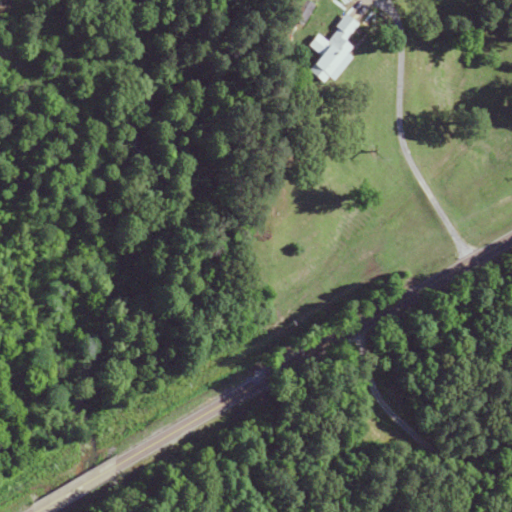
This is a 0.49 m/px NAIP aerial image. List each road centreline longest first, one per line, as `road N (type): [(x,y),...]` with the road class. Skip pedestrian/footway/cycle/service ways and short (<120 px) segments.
road 1 (tertiary): [(248,386),(511,235)]
road 2 (tertiary): [(114,466),(248,386)]
